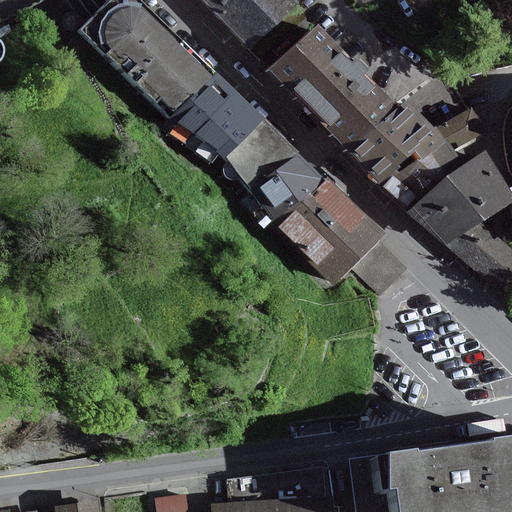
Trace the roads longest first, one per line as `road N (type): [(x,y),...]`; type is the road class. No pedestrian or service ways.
road 1 (residential): [(511,413),(396,437),(0,490)]
road 2 (residential): [(167,0),(511,347)]
